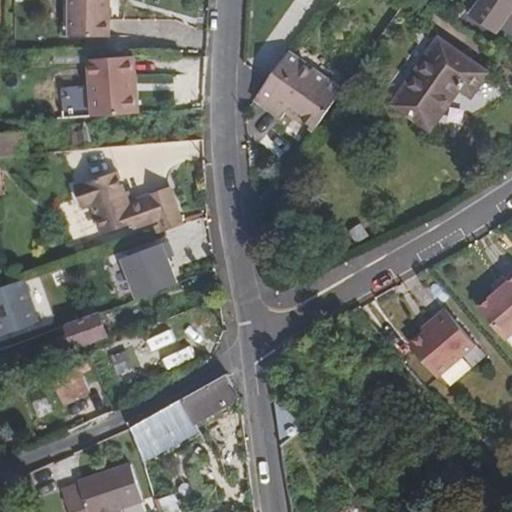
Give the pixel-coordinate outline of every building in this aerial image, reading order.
[(69,0),(69,37),(107,36),(106,0),(69,0)] [(511,10),(511,3),(507,0),(481,0),(477,8),(502,25),(511,10)] [(488,75),(439,42),(394,106),(431,131),(460,92),(471,99),(488,75)] [(342,93),(288,55),(256,102),(284,122),(292,112),(317,130),(342,94),(342,93)] [(87,61),(92,117),(129,114),(128,83),(134,84),(132,56),(87,61)] [(0,136),(0,157),(25,155),(23,135),(0,136)] [(137,230),(155,224),(147,202),(131,207),(121,172),(78,186),(85,209),(96,206),(106,236),(136,225),(137,230)] [(155,235),(184,225),(174,192),(154,199),(161,222),(162,226),(153,229),(155,235)] [(161,222),(154,199),(147,202),(155,224),(161,222)] [(122,260),(137,300),(177,285),(167,260),(173,257),(168,243),(122,260)] [(511,272),(503,280),(508,286),(497,295),(479,311),(505,341),(511,334),(511,272)] [(0,336),(39,323),(24,280),(0,287),(0,336)] [(492,290),(497,295),(508,286),(503,280),(492,290)] [(384,342),(356,310),(339,320),(369,355),(384,342)] [(443,312),(432,322),(434,325),(425,333),(409,348),(437,380),(475,348),(443,312)] [(106,335),(99,314),(68,326),(71,334),(59,339),(63,352),(106,335)] [(434,325),(432,322),(423,330),(425,333),(434,325)] [(149,338),(154,350),(178,340),(172,328),(149,338)] [(107,357),(115,375),(130,368),(122,350),(107,357)] [(48,375),(58,402),(84,393),(76,372),(86,368),(81,356),(65,362),(67,367),(48,375)] [(227,376),(141,424),(148,440),(192,416),(195,422),(239,398),(227,376)] [(282,446),(295,438),(303,430),(276,397),(282,446)] [(319,448),(303,430),(295,438),(310,456),(319,448)] [(81,482),(80,484),(65,489),(71,511),(122,511),(121,508),(143,500),(131,464),(81,482)] [(176,492),(163,498),(168,511),(177,511),(183,510),(176,492)] [(372,511),(361,497),(342,511),(372,511)]
